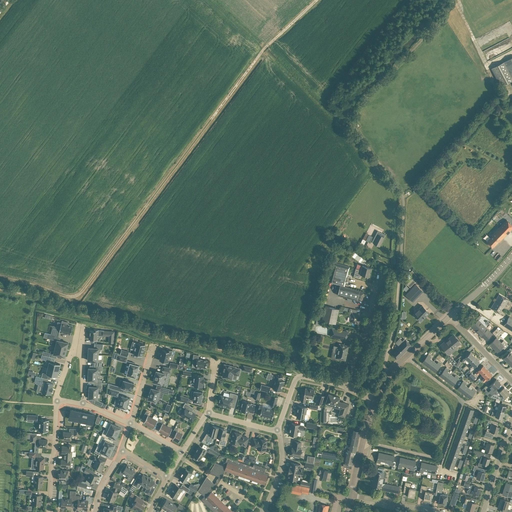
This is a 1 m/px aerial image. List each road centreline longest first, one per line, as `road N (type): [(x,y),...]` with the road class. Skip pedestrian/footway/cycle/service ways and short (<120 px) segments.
road 1 (track): [(0,279),(78,296),(264,48),(317,0)]
road 2 (residential): [(361,441),(441,459),(462,400),(405,356)]
road 3 (residential): [(348,386),(380,270)]
